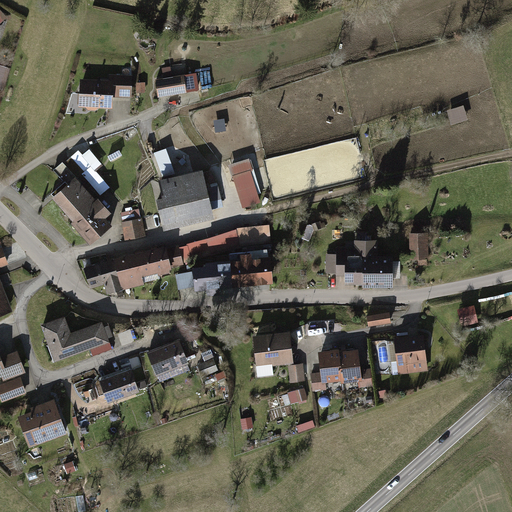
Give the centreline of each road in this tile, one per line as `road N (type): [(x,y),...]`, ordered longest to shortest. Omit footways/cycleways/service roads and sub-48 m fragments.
road 1 (tertiary): [(53,265),(88,300),(156,309),(407,296),(511,275)]
road 2 (residential): [(53,265),(27,288),(19,311),(37,369),(58,372),(136,345)]
road 3 (secondary): [(367,511),(511,384)]
